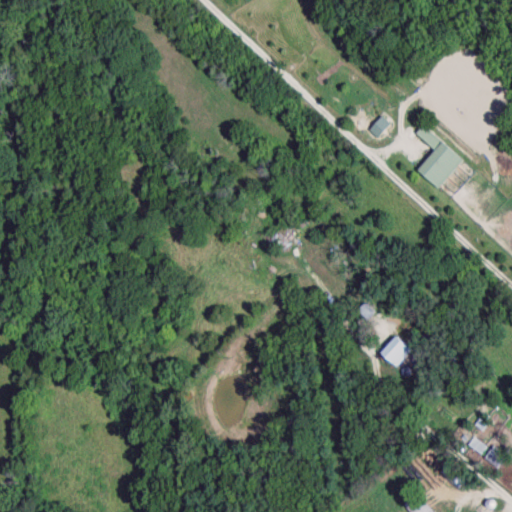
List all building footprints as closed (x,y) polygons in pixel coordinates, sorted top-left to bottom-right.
[(417,172),(437,191),(464,164),(427,126),(418,135),(436,153),(417,172)] [(381,356),(396,369),(412,351),(397,338),(381,356)] [(414,382),(429,395),(441,381),(425,369),(414,382)] [(482,457),(487,450),(474,441),(469,448),(482,457)] [(463,487),(447,474),(442,479),(459,492),(463,487)] [(409,511),(430,511),(422,496),(406,505),(409,511)]
